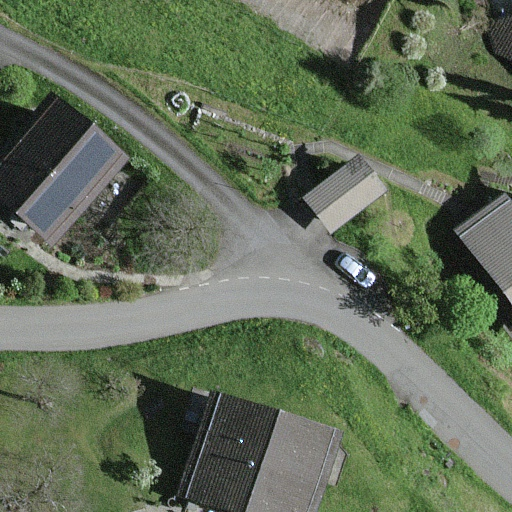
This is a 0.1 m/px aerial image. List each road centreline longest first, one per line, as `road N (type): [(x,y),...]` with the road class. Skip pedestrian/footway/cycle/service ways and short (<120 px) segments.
road 1 (residential): [(292,299),(267,237),(61,71),(0,36)]
road 2 (residential): [(292,299),(228,298),(94,323),(0,327)]
road 3 (residential): [(511,470),(367,327),(292,299)]
